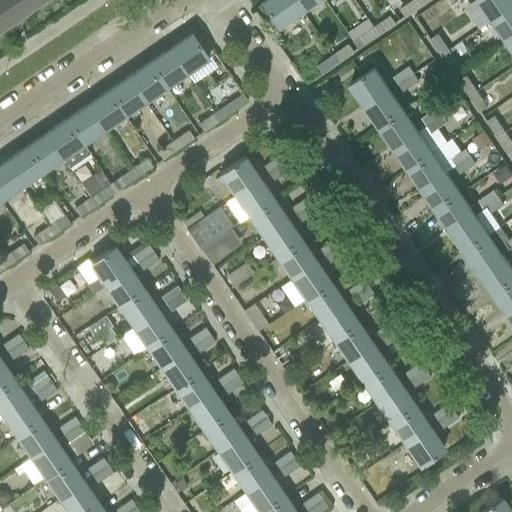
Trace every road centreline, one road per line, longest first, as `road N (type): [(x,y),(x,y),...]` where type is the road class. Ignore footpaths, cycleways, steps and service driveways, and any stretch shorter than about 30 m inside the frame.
road 1 (residential): [(510,434),(285,94)]
road 2 (residential): [(358,511),(144,192)]
road 3 (residential): [(164,511),(9,284)]
road 4 (residential): [(0,127),(188,0)]
road 5 (residential): [(144,192),(285,94)]
road 6 (residential): [(9,284),(144,192)]
road 7 (residential): [(419,511),(506,453),(510,434)]
